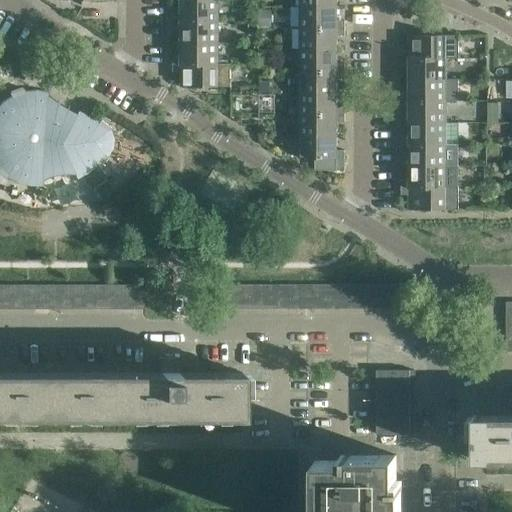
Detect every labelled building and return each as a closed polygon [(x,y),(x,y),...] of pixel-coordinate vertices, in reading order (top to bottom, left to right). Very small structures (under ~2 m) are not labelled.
[(218,0),(180,0),(181,13),(173,13),(173,21),(218,21),(218,0)] [(300,6),(300,28),(345,28),(345,20),(337,20),(337,6),(300,6)] [(271,11),(259,11),(259,16),(259,28),(269,28),(271,28),(271,11)] [(218,21),(173,21),(173,28),(181,28),(181,42),(218,42),(218,21)] [(300,28),(300,49),(337,49),(337,35),(345,35),(345,28),(300,28)] [(401,50),(401,57),(446,57),(446,58),(459,58),(459,35),(409,35),(409,50),(401,50)] [(218,42),(181,42),(181,56),(173,56),(173,63),(218,63),(218,42)] [(300,49),(300,71),(345,71),(345,63),(337,63),(337,49),(300,49)] [(481,55),(465,60),(469,73),(485,68),(481,55)] [(446,57),(401,57),(401,65),(409,65),(409,79),(446,79),(446,58),(446,57)] [(173,63),(173,71),(181,71),(181,86),(231,87),(231,63),(218,63),(173,63)] [(300,71),(300,92),(337,92),(337,78),(345,78),(345,71),(300,71)] [(409,93),(401,93),(401,100),(446,100),(457,100),(457,79),(446,79),(409,79),(409,93)] [(270,81),(259,81),(259,92),(270,92),(270,81)] [(24,94),(23,88),(9,93),(13,98),(3,105),(0,108),(0,174),(5,179),(9,174),(18,179),(28,181),(42,182),(43,170),(50,169),(61,165),(68,161),(74,174),(85,168),(94,161),(98,167),(108,157),(107,156),(103,154),(108,147),(109,140),(105,131),(110,129),(111,128),(100,119),(96,124),(86,120),(76,114),(75,115),(67,110),(53,104),(47,103),(48,96),(35,94),(24,94)] [(498,91),(488,91),(488,100),(498,100),(498,91)] [(300,92),(300,114),(345,114),(345,106),(337,106),(337,92),(300,92)] [(446,100),(401,100),(401,108),(409,108),(409,122),(446,122),(446,100)] [(487,112),(487,122),(498,122),(498,112),(487,112)] [(300,114),(300,136),(337,136),(337,121),(345,121),(345,114),(300,114)] [(409,136),(401,136),(401,143),(458,143),(458,122),(446,122),(409,122),(409,136)] [(337,136),(300,136),(300,158),(315,158),(315,170),(345,170),(345,150),(337,150),(337,136)] [(458,143),(401,143),(401,151),(409,151),(409,165),(459,165),(459,143),(458,143)] [(409,179),(401,179),(401,187),(446,187),(446,186),(459,186),(459,165),(409,165),(409,179)] [(106,179),(93,189),(102,202),(116,192),(106,179)] [(446,187),(401,187),(401,194),(409,194),(409,209),(459,209),(459,187),(446,187)] [(13,284),(1,284),(1,308),(13,308),(13,284)] [(25,284),(13,284),(13,308),(25,308),(25,284)] [(37,284),(25,284),(25,308),(37,308),(37,284)] [(48,308),(48,284),(37,284),(37,308),(48,308)] [(48,284),(48,308),(60,308),(60,284),(48,284)] [(72,284),(60,284),(60,308),(72,308),(72,284)] [(84,284),(72,284),(72,308),(84,308),(84,284)] [(95,284),(84,284),(84,308),(95,308),(95,284)] [(107,284),(95,284),(95,308),(107,308),(107,284)] [(119,308),(119,284),(107,284),(107,308),(119,308)] [(131,284),(119,284),(119,308),(131,308),(131,284)] [(144,284),(131,284),(131,308),(143,308),(144,284)] [(218,284),(218,308),(230,308),(230,284),(218,284)] [(242,284),(230,284),(230,308),(242,308),(242,284)] [(254,284),(242,284),(242,308),(254,308),(254,284)] [(266,284),(254,284),(254,308),(266,308),(266,284)] [(278,284),(266,284),(266,308),(278,308),(278,284)] [(278,284),(278,308),(290,308),(290,284),(278,284)] [(302,284),(290,284),(290,308),(302,308),(302,284)] [(302,284),(302,308),(314,308),(313,284),(302,284)] [(326,284),(313,284),(314,308),(326,308),(326,284)] [(337,284),(326,284),(326,308),(337,308),(337,284)] [(349,284),(337,284),(337,308),(349,308),(349,284)] [(360,284),(349,284),(349,308),(361,307),(360,284)] [(372,284),(360,284),(361,307),(373,307),(372,284)] [(384,284),(372,284),(373,307),(384,307),(384,284)] [(396,284),(384,284),(384,307),(396,307),(396,284)] [(396,284),(396,307),(410,307),(409,284),(396,284)] [(0,417),(243,418),(242,373),(178,373),(178,360),(180,360),(180,358),(159,358),(158,360),(161,360),(161,373),(0,372),(0,417)] [(377,370),(377,391),(377,433),(416,433),(416,370),(377,370)] [(476,460),(487,460),(511,459),(511,414),(476,415),(476,460)] [(346,460),(315,460),(316,510),(322,510),(321,511),(402,511),(403,486),(397,485),(397,454),(346,454),(346,460)]
